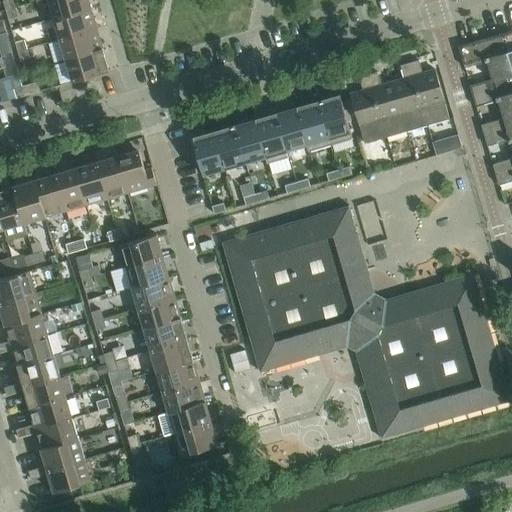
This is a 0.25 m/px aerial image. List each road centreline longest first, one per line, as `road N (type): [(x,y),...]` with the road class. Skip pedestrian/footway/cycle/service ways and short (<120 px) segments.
road 1 (residential): [(230,417),(144,100)]
road 2 (residential): [(435,14),(144,100)]
road 3 (residential): [(144,100),(0,143)]
